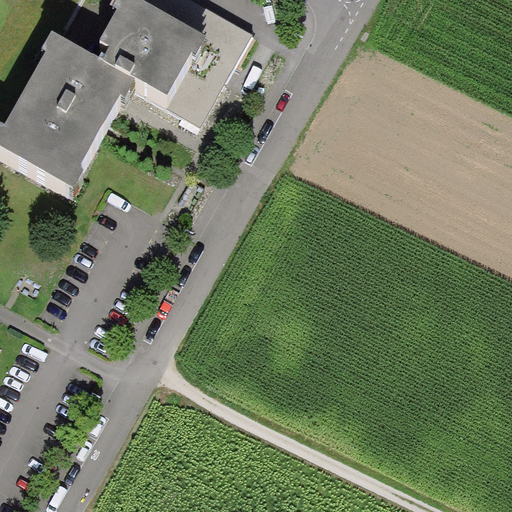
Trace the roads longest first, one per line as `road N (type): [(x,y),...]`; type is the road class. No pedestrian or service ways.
road 1 (residential): [(357,8),(63,511)]
road 2 (track): [(427,511),(140,371)]
